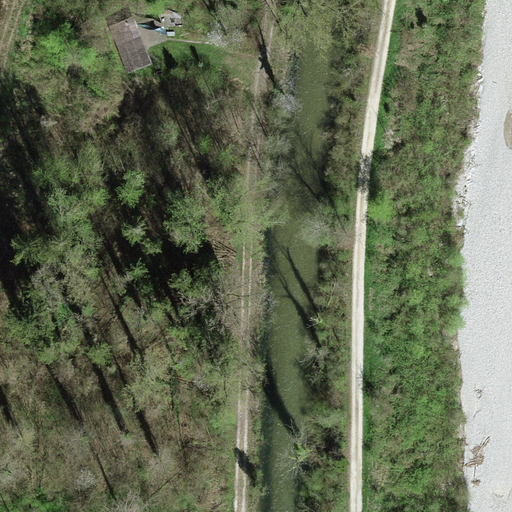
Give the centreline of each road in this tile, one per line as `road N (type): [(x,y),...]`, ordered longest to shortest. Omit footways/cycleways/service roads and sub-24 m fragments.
road 1 (track): [(239,511),(262,70),(187,55)]
road 2 (track): [(390,0),(359,231),(357,511)]
